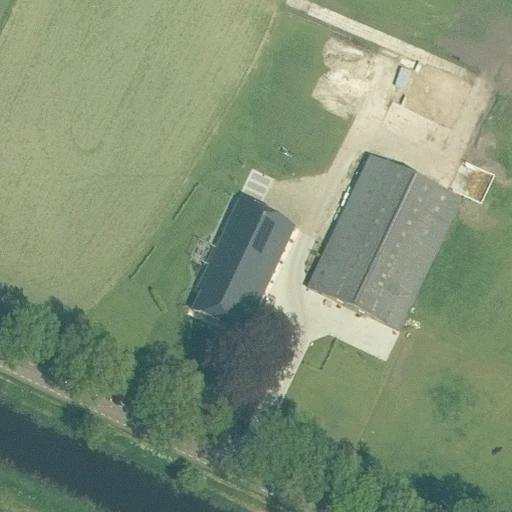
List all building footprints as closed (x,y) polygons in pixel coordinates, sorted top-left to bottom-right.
[(325,185),(356,115),(307,94),(276,163),(325,185)] [(511,124),(482,124),(481,182),(511,182),(511,124)] [(400,336),(463,205),(368,159),(305,291),(400,336)] [(267,198),(275,188),(247,165),(238,175),(267,198)] [(254,319),(296,232),(236,204),(195,290),(202,294),(193,313),(238,335),(247,315),(254,319)] [(167,264),(198,278),(218,231),(187,218),(167,264)] [(472,219),(462,234),(477,244),(487,228),(472,219)] [(305,378),(316,383),(326,359),(314,355),(305,378)] [(404,444),(511,494),(511,458),(418,414),(404,444)]
